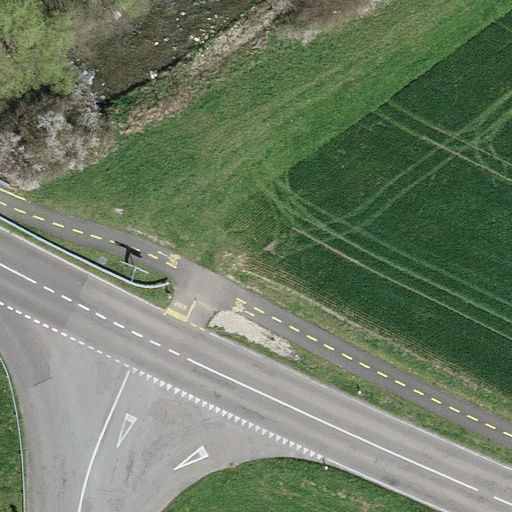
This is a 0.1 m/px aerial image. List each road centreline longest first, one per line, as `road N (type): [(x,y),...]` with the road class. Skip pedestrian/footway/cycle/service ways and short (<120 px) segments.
road 1 (secondary): [(511,505),(142,338)]
road 2 (tertiary): [(142,338),(86,473),(79,511)]
road 3 (secondary): [(142,338),(0,265)]
